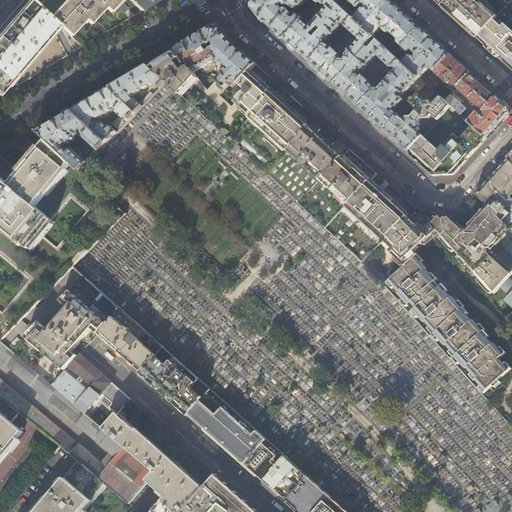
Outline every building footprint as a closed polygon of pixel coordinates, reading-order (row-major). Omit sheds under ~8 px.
[(33,57),(60,26),(45,11),(39,6),(32,0),(26,7),(3,34),(0,36),(0,95),(6,92),(17,86),(13,80),(33,57)] [(44,0),(39,6),(45,11),(54,0),(44,0)] [(54,0),(45,11),(60,26),(71,36),(75,31),(85,20),(91,24),(94,21),(106,8),(114,15),(120,8),(127,0),(54,0)] [(160,0),(130,0),(142,11),(159,1),(160,0)] [(286,7),(290,5),(286,0),(257,0),(255,1),(254,9),(258,15),(271,27),(285,40),(304,20),(312,11),(308,7),(305,9),(304,15),(302,16),(300,15),(297,15),(297,16),(290,10),(286,10),(282,7),(284,6),(285,7),(286,7)] [(325,5),(327,5),(329,7),(311,27),(304,20),(285,40),(298,51),(311,63),(326,45),(328,45),(328,40),(344,22),(347,24),(353,18),(346,12),(342,7),(333,0),(321,0),(320,2),(325,5)] [(286,0),(290,5),(296,10),(302,6),(307,1),(306,0),(314,0),(316,1),(314,3),(311,3),(308,6),(308,7),(312,11),(320,2),(321,0),(286,0)] [(390,0),(349,0),(349,1),(350,2),(351,3),(353,4),(355,5),(356,5),(359,8),(364,3),(367,6),(367,9),(364,9),(357,17),(354,14),(354,12),(351,10),(349,9),(346,12),(353,18),(365,29),(390,0)] [(406,14),(390,0),(365,29),(374,37),(383,27),(384,28),(383,29),(384,30),(386,32),(388,34),(389,34),(391,32),(399,40),(399,43),(404,47),(421,28),(406,14)] [(511,0),(447,0),(442,6),(460,23),(477,39),(507,8),(511,2),(511,0)] [(511,11),(507,8),(477,39),(487,47),(511,70),(511,31),(506,25),(511,18),(511,11)] [(353,18),(347,24),(347,28),(359,39),(359,41),(345,57),(342,57),(342,56),(330,45),(328,45),(326,45),(311,63),(323,74),(335,85),(376,39),(374,37),(365,29),(353,18)] [(210,29),(203,33),(209,44),(212,42),(215,47),(212,49),(217,58),(218,60),(217,64),(221,65),(226,70),(217,80),(225,88),(226,88),(234,79),(238,84),(256,64),(238,48),(234,44),(232,42),(229,39),(225,34),(225,33),(221,28),(214,26),(210,29)] [(435,41),(421,28),(404,47),(403,48),(403,50),(404,52),(405,53),(406,54),(408,54),(410,54),(411,53),(412,53),(413,51),(418,56),(416,58),(415,58),(412,57),(407,62),(404,60),(405,59),(404,57),(399,53),(396,56),(400,61),(420,78),(430,67),(435,72),(451,55),(435,41)] [(333,38),(337,42),(343,35),(339,31),(333,38)] [(209,44),(203,33),(191,40),(176,49),(178,52),(185,64),(195,72),(217,58),(212,49),(209,51),(206,46),(209,44)] [(343,35),(337,42),(341,46),(347,39),(343,35)] [(380,42),(376,39),(335,85),(348,96),(360,107),(375,91),(376,88),(376,87),(364,77),(362,76),(362,73),(377,56),(390,68),(394,67),(400,61),(396,56),(389,51),(380,42)] [(384,39),(380,42),(389,51),(392,47),(384,39)] [(165,56),(148,66),(165,81),(180,95),(198,76),(195,72),(185,64),(178,52),(177,52),(168,59),(165,56)] [(459,62),(451,55),(435,72),(425,83),(427,84),(432,89),(439,81),(439,78),(441,77),(445,81),(443,83),(448,87),(450,85),(455,91),(458,88),(471,73),(459,62)] [(400,61),(394,67),(397,70),(380,88),(376,88),(375,91),(360,107),(373,119),(385,130),(402,112),(411,102),(418,94),(427,84),(425,83),(420,78),(400,61)] [(269,76),(256,64),(238,84),(245,91),(232,106),(220,95),(225,88),(217,80),(208,90),(198,76),(180,95),(231,142),(245,127),(245,126),(269,99),(266,97),(278,84),(269,76)] [(165,81),(148,66),(132,75),(111,88),(113,90),(136,112),(153,94),(151,92),(143,99),(138,104),(134,99),(132,99),(131,97),(135,94),(136,97),(140,95),(138,92),(148,86),(150,88),(156,85),(159,88),(165,81)] [(376,76),(380,80),(385,74),(381,71),(376,76)] [(484,85),(471,73),(458,88),(481,109),(484,111),(497,97),(484,85)] [(286,91),(278,84),(266,97),(269,99),(245,126),(245,127),(231,142),(267,174),(315,118),(307,110),(286,91)] [(94,98),(73,111),(107,143),(117,132),(111,127),(109,129),(106,126),(104,126),(112,117),(110,116),(114,112),(116,112),(127,122),(136,112),(113,90),(111,88),(94,98)] [(446,102),(451,106),(464,118),(469,112),(466,109),(461,104),(462,102),(453,93),(446,102)] [(418,94),(411,102),(416,107),(416,114),(414,117),(407,117),(402,112),(385,130),(398,141),(409,152),(424,136),(419,131),(433,115),(438,120),(451,106),(446,102),(442,98),(435,106),(431,102),(431,101),(426,101),(418,94)] [(497,126),(508,114),(508,107),(502,101),(497,97),(484,111),(486,114),(483,117),(481,115),(471,125),(486,138),(497,126)] [(468,122),(464,118),(451,106),(438,120),(444,126),(430,142),(424,136),(409,152),(415,157),(431,172),(434,175),(454,174),(466,161),(486,138),(471,125),(468,122)] [(68,114),(56,120),(64,132),(67,130),(78,142),(82,137),(80,135),(79,132),(81,129),(84,131),(86,138),(97,149),(94,150),(90,154),(94,157),(107,143),(73,111),(68,114)] [(471,125),(481,115),(478,112),(468,122),(471,125)] [(334,134),(315,118),(267,174),(298,204),(324,175),(326,176),(350,149),(334,134)] [(115,127),(118,131),(125,124),(121,120),(120,121),(118,119),(115,121),(118,124),(115,127)] [(38,131),(47,140),(72,163),(80,172),(94,157),(90,154),(86,158),(85,161),(71,147),(66,147),(66,148),(65,145),(63,143),(65,142),(68,144),(71,144),(73,141),(76,143),(78,142),(67,130),(64,132),(56,120),(49,125),(38,131)] [(36,207),(72,163),(47,140),(33,158),(20,174),(10,185),(36,207)] [(364,162),(350,149),(326,176),(324,175),(298,204),(327,230),(371,182),(377,174),(364,162)] [(511,162),(508,159),(495,174),(480,191),(478,193),(488,202),(488,207),(485,211),(485,215),(505,233),(510,228),(511,228),(511,162)] [(42,235),(30,250),(0,224),(0,342),(72,267),(125,214),(118,207),(104,194),(80,172),(72,163),(36,207),(52,220),(71,197),(88,211),(58,248),(42,235)] [(0,224),(30,250),(42,235),(54,222),(52,220),(36,207),(10,185),(0,176),(0,224)] [(383,193),(371,182),(327,230),(363,263),(386,240),(416,209),(393,188),(390,185),(383,193)] [(118,207),(124,199),(109,187),(104,194),(118,207)] [(415,252),(438,231),(494,294),(500,288),(509,277),(511,273),(511,270),(508,266),(496,255),(494,255),(491,249),(496,244),(476,226),(472,226),(468,230),(463,230),(449,217),(447,219),(446,217),(443,220),(440,217),(436,214),(416,209),(386,240),(398,252),(395,255),(407,267),(419,256),(415,252)] [(505,233),(485,215),(485,211),(472,226),(476,226),(496,244),(505,233)] [(419,257),(388,285),(393,290),(395,288),(401,294),(400,295),(404,301),(402,303),(407,309),(410,306),(415,312),(412,314),(418,321),(421,318),(426,323),(427,323),(432,328),(429,330),(434,336),(433,337),(439,343),(441,341),(447,347),(448,346),(453,352),(450,354),(455,359),(454,361),(460,367),(462,364),(468,370),(469,369),(473,374),(471,376),(476,382),(477,381),(482,387),(480,389),(486,395),(495,387),(497,390),(503,384),(501,382),(511,372),(511,369),(508,365),(505,367),(500,361),(508,355),(502,349),(500,351),(495,345),(493,346),(488,340),(491,338),(486,333),(487,332),(481,326),(479,328),(474,322),(473,323),(468,317),(470,315),(465,309),(466,309),(461,303),(459,304),(453,298),(452,299),(447,294),(449,292),(444,286),(441,289),(436,283),(439,281),(434,275),(432,277),(427,271),(428,270),(422,264),(425,262),(419,257)] [(511,279),(509,277),(500,288),(511,299),(508,303),(511,307),(511,279)] [(72,351),(92,329),(98,334),(106,325),(70,291),(61,301),(68,308),(48,330),(40,323),(26,338),(64,370),(78,356),(72,351)] [(106,325),(98,334),(112,346),(134,366),(141,372),(163,348),(120,310),(106,325)] [(0,395),(19,411),(60,445),(78,460),(105,483),(129,502),(147,480),(154,472),(103,429),(92,420),(85,414),(75,405),(51,385),(0,342),(0,361),(54,407),(55,406),(109,452),(101,462),(0,377),(0,395)] [(155,388),(156,386),(179,362),(163,348),(141,372),(139,374),(147,381),(155,388)] [(75,405),(102,374),(91,364),(85,359),(83,357),(80,354),(78,356),(64,370),(51,385),(75,405)] [(179,362),(156,386),(175,402),(189,414),(211,390),(179,362)] [(112,383),(102,374),(75,405),(85,414),(112,383)] [(120,389),(92,420),(103,429),(118,413),(131,399),(120,389)] [(226,404),(211,390),(189,414),(197,421),(205,428),(226,404)] [(226,404),(205,428),(203,430),(220,445),(244,466),(254,455),(258,451),(267,441),(226,404)] [(13,419),(0,408),(0,465),(22,438),(17,434),(22,427),(13,419)] [(0,511),(5,511),(60,445),(19,411),(13,419),(22,427),(17,434),(22,438),(0,465),(0,511)] [(202,488),(118,413),(103,429),(154,472),(147,480),(165,497),(151,511),(182,511),(203,489),(202,488)] [(267,441),(258,451),(267,459),(264,464),(273,471),(285,457),(267,441)] [(273,471),(264,464),(254,455),(244,466),(253,474),(256,477),(258,476),(264,481),(273,471)] [(285,457),(273,471),(264,481),(263,483),(274,493),(285,503),(295,492),(286,485),(292,479),(300,486),(308,477),(285,457)] [(80,511),(105,483),(78,460),(35,511),(80,511)] [(215,474),(203,489),(182,511),(257,511),(231,488),(215,474)] [(308,477),(300,486),(295,492),(285,503),(295,511),(322,511),(333,500),(308,477)] [(346,511),(333,500),(322,511),(346,511)]
